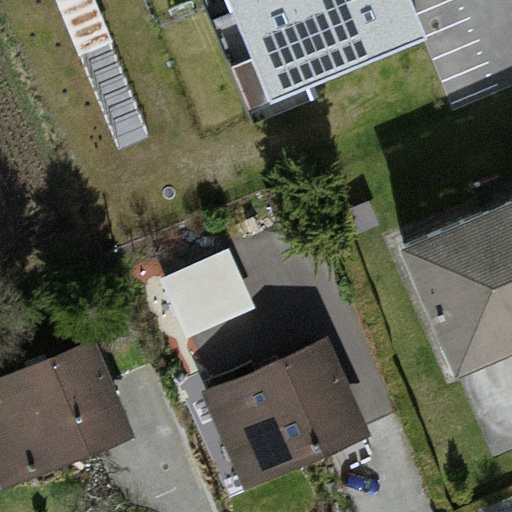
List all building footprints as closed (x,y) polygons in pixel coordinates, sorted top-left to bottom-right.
[(189,0),(235,112),(305,84),(295,60),(415,12),(410,0),(189,0)] [(511,198),(392,246),(441,369),(511,341),(511,198)] [(230,230),(156,260),(182,322),(255,292),(230,230)] [(330,330),(200,389),(242,483),(373,425),(330,330)] [(103,332),(0,370),(0,487),(1,489),(142,436),(103,332)]
